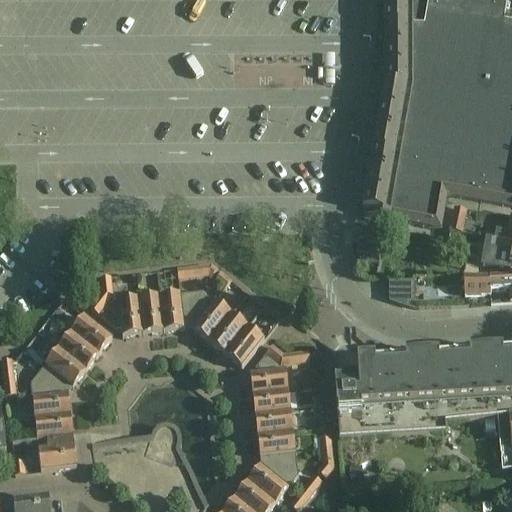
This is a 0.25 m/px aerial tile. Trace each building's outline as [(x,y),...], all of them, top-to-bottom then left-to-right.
[(383,0),(383,29),(412,29),(422,29),(427,0),(383,0)] [(511,209),(511,23),(504,22),(507,0),(427,0),(422,29),(412,29),(412,91),(400,156),(388,223),(389,223),(388,223),(440,232),(446,198),(511,209)] [(383,87),(372,151),(400,156),(412,91),(412,29),(383,29),(383,87)] [(363,218),(388,223),(400,156),(372,151),(361,212),(364,213),(363,218)] [(460,235),(465,213),(453,211),(448,233),(460,235)] [(360,233),(355,256),(379,261),(384,238),(360,233)] [(366,261),(364,273),(377,276),(379,264),(366,261)] [(211,282),(217,275),(211,270),(176,274),(177,284),(208,281),(211,282)] [(511,307),(511,306),(511,277),(490,280),(463,281),(464,300),(490,299),(489,295),(510,294),(511,307)] [(215,286),(223,293),(224,294),(231,285),(223,279),(221,278),(215,286)] [(100,283),(101,298),(112,301),(110,281),(100,283)] [(413,287),(389,287),(389,305),(413,312),(413,287)] [(199,297),(181,299),(184,327),(190,326),(195,330),(214,306),(205,298),(202,297),(199,297)] [(101,298),(90,312),(98,319),(112,301),(101,298)] [(181,299),(160,302),(164,337),(185,334),(184,327),(181,299)] [(112,301),(98,319),(117,333),(121,333),(118,306),(113,307),(112,301)] [(160,302),(139,304),(144,339),(164,337),(160,302)] [(122,342),(144,339),(139,304),(118,306),(121,333),(122,342)] [(214,306),(195,330),(192,334),(208,346),(230,319),(214,306)] [(230,319),(208,346),(225,359),(247,331),(230,319)] [(84,321),(71,338),(98,359),(112,343),(84,321)] [(247,331),(225,359),(242,373),(263,345),(247,331)] [(71,338),(58,353),(85,375),(98,359),(71,338)] [(272,351),(265,359),(279,370),(283,360),(272,351)] [(58,353),(45,369),(67,388),(72,392),(85,375),(58,353)] [(445,429),(508,423),(511,422),(511,354),(355,366),(356,381),(332,383),(339,445),(445,438),(445,429)] [(308,357),(283,360),(279,370),(285,370),(310,367),(308,357)] [(265,359),(255,372),(256,378),(286,375),(285,370),(279,370),(265,359)] [(6,402),(15,400),(11,365),(1,366),(6,402)] [(45,369),(31,388),(32,402),(64,398),(63,392),(67,388),(45,369)] [(250,379),(253,399),(288,395),(286,375),(256,378),(250,379)] [(255,420),(290,416),(288,395),(253,399),(255,420)] [(64,398),(32,402),(35,423),(70,419),(68,398),(64,399),(64,398)] [(290,416),(255,420),(257,441),(293,437),(290,416)] [(35,423),(37,444),(73,440),(70,419),(35,423)] [(266,461),(295,458),(293,437),(257,441),(259,462),(266,461)] [(39,456),(39,460),(41,477),(76,473),(73,440),(37,444),(46,443),(48,455),(39,456)] [(321,455),(331,454),(329,441),(319,442),(321,455)] [(331,454),(321,455),(322,468),(316,476),(325,483),(333,472),(331,454)] [(295,458),(266,461),(267,468),(263,472),(288,492),(298,480),(295,458)] [(15,480),(24,479),(23,466),(13,467),(15,480)] [(361,466),(349,468),(350,482),(363,481),(361,466)] [(288,492),(263,472),(260,470),(248,486),(276,508),(288,492)] [(298,500),(306,507),(322,487),(313,480),(298,500)] [(248,486),(236,501),(250,511),(272,511),(276,508),(248,486)] [(291,511),(301,511),(306,507),(298,500),(289,511),(291,511)] [(250,511),(236,501),(227,511),(250,511)]
